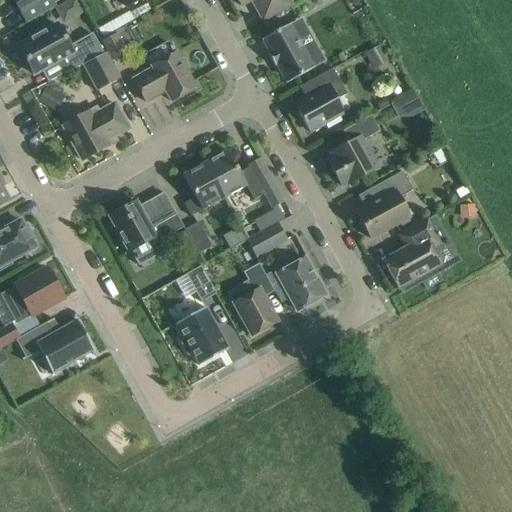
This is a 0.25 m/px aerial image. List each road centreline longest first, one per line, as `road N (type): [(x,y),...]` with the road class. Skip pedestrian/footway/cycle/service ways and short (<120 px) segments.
road 1 (residential): [(51,211),(155,398),(188,411),(365,310),(361,283),(258,97)]
road 2 (residential): [(258,97),(51,211)]
